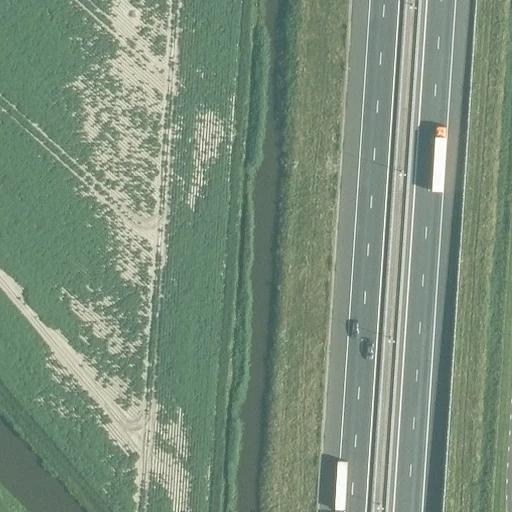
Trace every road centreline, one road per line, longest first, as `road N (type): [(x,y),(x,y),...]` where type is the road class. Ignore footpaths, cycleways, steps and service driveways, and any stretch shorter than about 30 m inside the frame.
road 1 (motorway): [(384,0),(350,511)]
road 2 (motorway): [(408,511),(441,0)]
